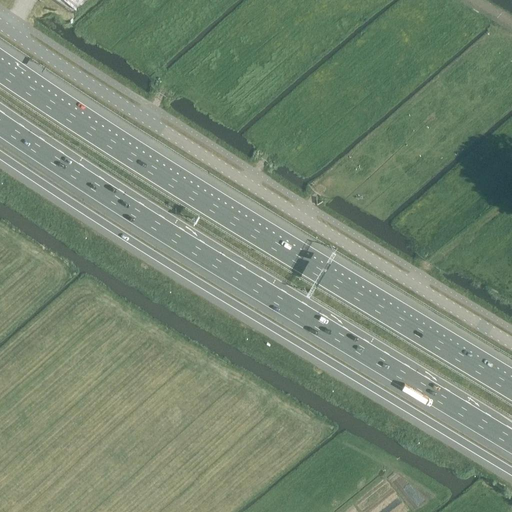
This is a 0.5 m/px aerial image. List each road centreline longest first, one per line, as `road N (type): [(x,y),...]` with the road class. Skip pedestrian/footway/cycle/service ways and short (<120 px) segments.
road 1 (motorway): [(511,390),(0,69)]
road 2 (secondary): [(511,344),(0,23)]
road 3 (motorway): [(0,154),(511,472)]
road 4 (motorway): [(0,124),(511,441)]
road 5 (unknown): [(0,106),(297,299),(314,321)]
